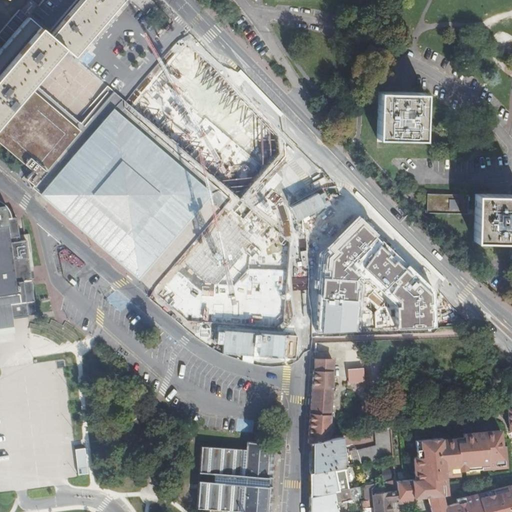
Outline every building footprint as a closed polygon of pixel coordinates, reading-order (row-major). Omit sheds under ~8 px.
[(25,181),(33,188),(84,128),(32,84),(63,48),(72,56),(120,0),(85,0),(52,38),(27,18),(0,49),(0,146),(32,174),(25,181)] [(422,93),(376,92),(375,138),(421,139),(422,93)] [(113,113),(57,181),(179,284),(236,217),(113,113)] [(457,159),(430,158),(430,172),(457,173),(457,159)] [(425,211),(465,213),(466,193),(426,192),(425,211)] [(511,241),(511,195),(475,195),(474,240),(511,241)] [(0,332),(8,331),(15,330),(13,319),(34,315),(33,301),(30,279),(29,261),(24,239),(16,216),(8,200),(0,196),(0,332)] [(272,344),(291,341),(276,233),(253,236),(256,258),(235,261),(237,281),(255,278),(256,287),(263,286),(264,292),(246,295),(248,311),(267,308),(272,344)] [(334,319),(405,291),(394,264),(384,268),(375,245),(321,266),(332,295),(326,297),(334,319)] [(209,270),(221,278),(229,266),(217,257),(209,270)] [(427,299),(434,293),(425,281),(417,287),(427,299)] [(217,301),(225,292),(218,286),(210,295),(217,301)] [(411,286),(385,296),(388,303),(414,293),(411,286)] [(239,330),(239,324),(228,323),(227,345),(258,346),(259,331),(239,330)] [(313,333),(313,347),(354,346),(354,332),(313,333)] [(332,361),(314,361),(315,370),(313,370),(308,443),(310,443),(333,439),(333,432),(331,432),(332,386),(332,361)] [(353,366),(344,367),(345,378),(355,377),(353,366)] [(236,419),(236,431),(252,432),(253,420),(236,419)] [(351,453),(355,466),(392,460),(391,429),(376,431),(378,449),(372,450),(371,450),(365,451),(358,452),(358,451),(351,453)] [(441,483),(446,482),(446,476),(450,476),(450,472),(459,471),(484,469),(484,465),(490,464),(491,468),(498,468),(497,463),(509,462),(508,445),(504,445),(503,429),(482,431),(482,435),(472,436),(472,432),(466,433),(466,437),(458,438),(458,439),(443,441),(443,439),(419,442),(419,450),(416,451),(416,458),(418,472),(414,472),(415,481),(396,483),(398,500),(399,503),(407,504),(407,499),(413,499),(427,498),(429,508),(430,511),(511,511),(511,486),(455,500),(456,505),(446,507),(442,496),(441,483)] [(310,443),(310,473),(344,468),(346,467),(341,437),(333,439),(310,443)] [(195,507),(242,510),(242,511),(269,511),(271,485),(272,477),(274,445),(267,445),(267,443),(255,442),(246,442),(246,449),(200,446),(198,472),(211,473),(210,481),(197,480),(195,507)] [(85,448),(74,449),(75,475),(86,474),(85,448)] [(310,497),(343,491),(349,490),(344,468),(310,473),(310,497)] [(393,511),(393,504),(392,500),(398,500),(396,483),(396,482),(370,486),(372,501),(372,511),(393,511)] [(338,511),(337,503),(345,502),(343,491),(310,497),(310,511),(338,511)] [(372,511),(372,501),(362,502),(362,511),(372,511)]
